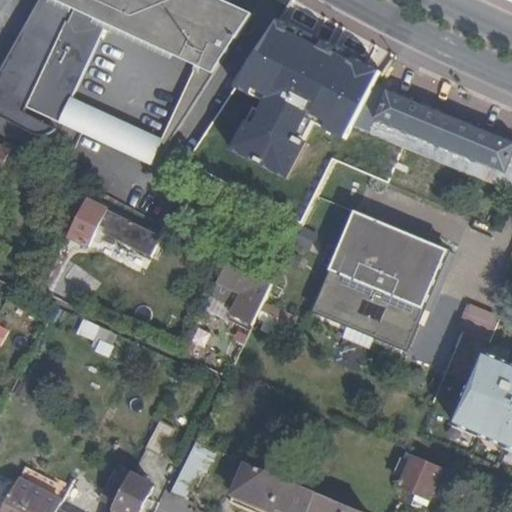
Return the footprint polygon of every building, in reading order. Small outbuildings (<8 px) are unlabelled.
[(42,0),(25,31),(2,72),(0,76),(0,114),(41,135),(53,134),(54,132),(20,116),(23,111),(56,127),(60,120),(72,95),(107,22),(198,67),(163,139),(150,165),(154,167),(232,46),(227,44),(233,30),(240,32),(252,14),(221,11),(200,0),(42,0)] [(222,0),(200,0),(221,11),(252,14),(222,0)] [(383,73),(276,25),(238,85),(266,102),(236,154),(288,178),(316,125),(349,136),(354,126),(377,85),(383,73)] [(232,46),(240,32),(233,30),(227,44),(232,46)] [(511,190),(511,164),(508,175),(379,122),(392,92),(377,85),(354,126),(401,146),(511,190)] [(511,141),(482,129),(392,92),(379,122),(508,175),(511,164),(511,141)] [(72,95),(60,120),(150,165),(163,139),(125,121),(72,95)] [(0,171),(2,172),(12,150),(0,144),(0,171)] [(100,231),(146,254),(156,234),(129,219),(89,199),(70,237),(91,248),(100,231)] [(336,264),(333,272),(378,291),(425,311),(433,290),(440,293),(455,253),(357,213),(336,264)] [(156,234),(146,254),(153,258),(163,237),(156,234)] [(229,260),(219,282),(244,295),(255,274),(229,260)] [(34,270),(26,285),(43,292),(51,277),(34,270)] [(378,291),(333,272),(317,312),(409,349),(425,311),(378,291)] [(501,317),(466,303),(457,328),(465,332),(490,342),(501,317)] [(268,314),(295,324),(299,315),(272,305),(268,314)] [(511,322),(501,317),(490,342),(511,351),(511,322)] [(83,323),(79,335),(100,343),(97,351),(112,357),(120,335),(83,323)] [(198,329),(195,347),(232,355),(236,336),(198,329)] [(511,365),(485,354),(454,426),(511,451),(511,365)] [(175,429),(161,421),(148,448),(163,455),(175,429)] [(212,448),(199,441),(173,493),(187,500),(212,448)] [(435,497),(445,501),(456,476),(415,458),(403,486),(434,501),(435,497)] [(287,480),(247,462),(233,495),(273,511),(276,511),(279,508),(288,511),(312,511),(320,494),(287,480)] [(119,471),(102,502),(113,508),(130,477),(119,471)] [(134,474),(116,509),(121,511),(141,511),(156,485),(134,474)] [(59,511),(61,509),(18,487),(4,511),(59,511)] [(362,511),(320,494),(312,511),(362,511)] [(263,511),(288,511),(279,508),(276,511),(273,511),(233,495),(232,499),(263,511)]
